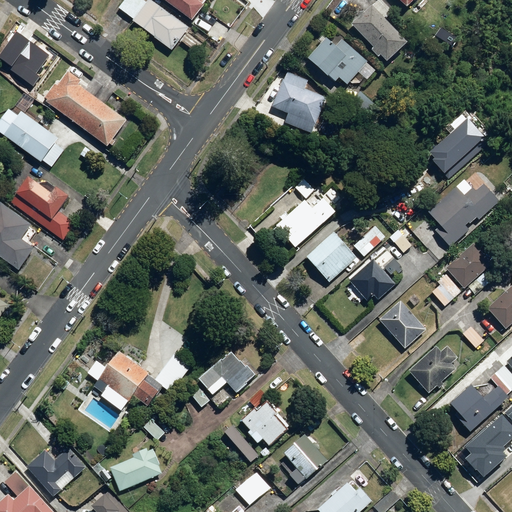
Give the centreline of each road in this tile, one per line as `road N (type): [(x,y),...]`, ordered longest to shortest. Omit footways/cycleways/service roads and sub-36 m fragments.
road 1 (residential): [(456,511),(162,180)]
road 2 (tertiary): [(0,404),(162,180)]
road 3 (residential): [(27,0),(203,124)]
road 4 (tertiary): [(203,124),(295,0)]
